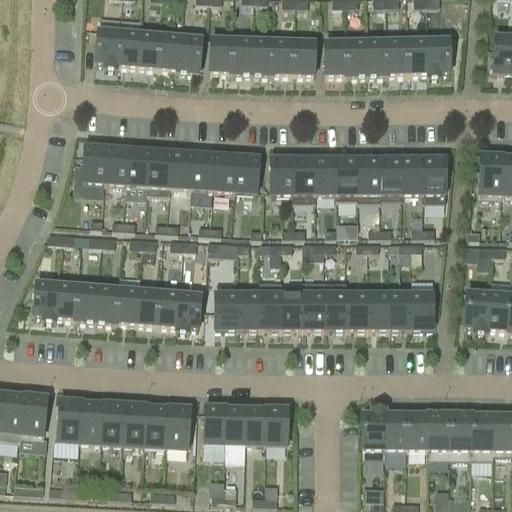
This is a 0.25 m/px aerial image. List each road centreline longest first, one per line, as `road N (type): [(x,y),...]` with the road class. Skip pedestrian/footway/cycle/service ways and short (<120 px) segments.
road 1 (residential): [(511,114),(296,114),(39,100)]
road 2 (residential): [(0,373),(326,389)]
road 3 (residential): [(326,389),(511,390)]
road 4 (residential): [(39,100),(22,193),(0,246)]
